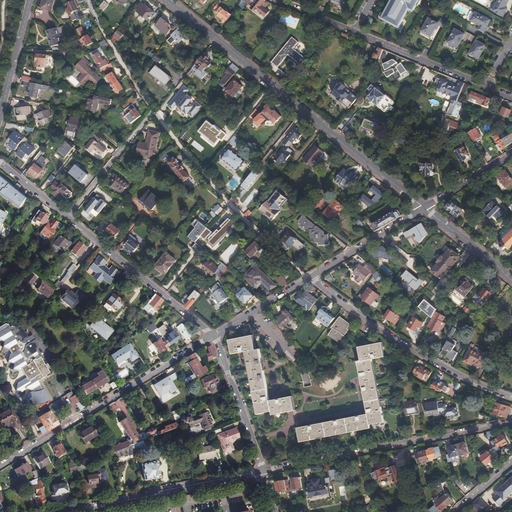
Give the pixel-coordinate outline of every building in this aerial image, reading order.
[(43,0),(41,8),(51,11),(54,0),(43,0)] [(141,0),(138,4),(139,5),(140,6),(140,7),(150,15),(151,16),(157,8),(149,2),(146,0),(145,0),(144,0),(141,0)] [(241,0),(248,3),(249,4),(252,6),(252,7),(257,11),(266,18),(270,12),(265,8),(269,3),(262,0),(241,0)] [(393,27),(398,30),(414,0),(391,0),(386,10),(384,13),(382,12),(378,19),(386,24),(386,22),(393,26),(393,27)] [(414,0),(398,30),(400,32),(404,24),(402,23),(407,12),(410,14),(413,10),(414,10),(417,6),(418,7),(421,0),(414,0)] [(509,4),(501,0),(500,0),(499,3),(497,2),(492,10),(505,16),(508,11),(508,9),(506,8),(509,4)] [(70,16),(75,14),(74,12),(77,10),(74,1),(68,3),(70,9),(67,10),(70,16)] [(108,5),(104,2),(99,7),(104,11),(108,5)] [(214,3),(212,6),(215,8),(214,9),(217,12),(216,13),(219,15),(218,16),(224,22),(230,15),(218,5),(217,6),(214,3)] [(493,22),(477,14),(473,21),(478,23),(476,26),(478,27),(477,29),(483,33),(486,34),(490,28),(488,27),(489,25),(491,26),(493,22)] [(156,25),(169,36),(174,31),(171,29),(172,28),(169,26),(170,25),(162,18),(156,25)] [(441,26),(445,28),(448,22),(442,18),(439,23),(430,19),(423,31),(432,36),(439,24),(441,26)] [(78,36),(79,38),(80,38),(85,35),(80,22),(75,24),(80,35),(78,36)] [(328,27),(321,24),(316,34),(324,37),(328,27)] [(180,29),(174,35),(179,41),(188,33),(181,26),(179,27),(180,29)] [(56,28),(47,31),(52,47),(61,45),(56,28)] [(463,40),(467,33),(466,32),(464,35),(455,29),(447,43),(450,44),(449,46),(454,49),(455,47),(457,48),(461,41),(462,39),(463,40)] [(472,35),(467,33),(463,40),(465,41),(464,42),(467,44),(472,35)] [(85,35),(80,38),(85,47),(87,45),(88,46),(93,44),(89,36),(87,37),(85,35)] [(477,38),(472,35),(467,44),(470,45),(471,44),(473,45),(468,56),(478,61),(486,46),(476,41),(477,38)] [(293,37),(271,63),(277,68),(288,56),(300,67),(306,60),(294,49),(299,42),(293,37)] [(181,44),(185,47),(190,41),(186,38),(181,44)] [(384,50),(376,47),(374,52),(376,53),(375,56),(377,57),(381,58),(384,50)] [(101,64),(104,68),(109,65),(106,60),(104,61),(99,53),(96,55),(95,53),(94,54),(100,65),(101,64)] [(49,69),(49,54),(37,54),(37,68),(49,69)] [(209,60),(203,55),(195,65),(192,68),(195,71),(194,73),(201,79),(206,73),(203,70),(206,67),(207,67),(209,67),(210,65),(210,64),(210,63),(208,61),(209,60)] [(85,85),(89,80),(95,86),(102,78),(82,59),(74,67),(82,74),(78,78),(85,85)] [(396,59),(384,64),(387,71),(385,72),(387,77),(393,75),(395,79),(408,74),(403,62),(398,64),(396,59)] [(104,68),(99,70),(100,73),(114,65),(112,63),(109,65),(104,68)] [(157,65),(150,73),(166,86),(172,78),(157,65)] [(219,84),(224,88),(227,84),(231,79),(236,74),(229,68),(222,77),(224,79),(219,84)] [(107,77),(112,85),(118,81),(113,73),(107,77)] [(465,83),(459,81),(456,87),(447,83),(447,82),(437,77),(434,84),(438,86),(436,90),(443,93),(452,96),(450,102),(449,101),(446,107),(448,108),(446,113),(451,116),(451,115),(456,117),(461,106),(458,105),(459,102),(457,101),(461,91),(465,83)] [(234,82),(231,79),(227,84),(230,87),(226,91),(234,97),(243,86),(236,80),(234,82)] [(40,87),(40,84),(31,82),(22,80),(21,85),(32,87),(32,90),(30,89),(29,93),(31,94),(31,97),(36,98),(37,95),(39,95),(40,91),(38,91),(38,87),(40,87)] [(118,81),(112,85),(117,93),(123,89),(118,81)] [(341,84),(332,94),(338,99),(338,100),(349,109),(357,100),(346,90),(347,89),(341,84)] [(386,110),(389,106),(391,108),(392,109),(395,105),(394,105),(392,103),(394,100),(394,99),(388,94),(388,95),(377,86),(377,87),(374,84),(370,89),(371,89),(370,93),(371,94),(369,96),(380,104),(379,105),(386,110)] [(243,86),(234,97),(236,99),(245,88),(243,86)] [(177,108),(176,110),(185,116),(188,113),(193,117),(201,106),(196,102),(193,106),(189,103),(192,99),(186,94),(188,90),(184,87),(179,92),(180,93),(176,99),(175,98),(166,108),(170,111),(173,108),(174,106),(177,108)] [(114,94),(110,88),(106,91),(110,97),(114,94)] [(491,99),(472,91),(470,97),(478,100),(477,103),(487,107),(491,99)] [(113,99),(96,96),(96,99),(91,98),(89,110),(95,111),(97,111),(99,112),(100,103),(101,102),(103,102),(102,104),(111,105),(112,103),(113,99)] [(136,98),(123,107),(125,109),(132,105),(137,101),(136,98)] [(132,105),(125,109),(121,113),(129,125),(140,118),(132,105)] [(502,105),(499,113),(507,116),(510,108),(502,105)] [(29,106),(15,110),(16,117),(18,117),(19,122),(28,120),(27,115),(31,114),(29,106)] [(258,128),(260,125),(262,127),(264,127),(266,126),(266,124),(268,122),(273,122),(275,124),(280,118),(274,112),(272,114),(269,110),(269,108),(267,107),(266,107),(264,109),(264,110),(265,111),(260,116),(253,123),(258,128)] [(49,111),(36,114),(38,122),(39,121),(40,126),(48,124),(47,119),(51,118),(49,111)] [(68,136),(74,138),(75,132),(79,133),(83,119),(72,117),(71,122),(68,136)] [(362,128),(373,132),(372,135),(380,138),(385,124),(366,118),(362,128)] [(458,128),(459,126),(459,124),(446,120),(443,130),(445,130),(447,130),(449,125),(451,126),(453,126),(458,128)] [(195,141),(197,143),(203,135),(199,131),(204,126),(204,125),(199,121),(199,122),(194,128),(184,140),(190,146),(195,141)] [(482,128),(480,126),(468,133),(469,136),(471,136),(473,140),(481,136),(477,130),(482,128)] [(296,127),(282,144),(285,146),(273,160),(279,165),(283,159),(285,161),(290,155),(289,155),(292,151),(288,148),(292,143),(293,143),(297,138),(299,140),(304,134),(296,127)] [(511,128),(511,129),(499,137),(506,147),(511,143),(511,128)] [(149,130),(147,140),(155,150),(160,133),(149,130)] [(396,134),(393,141),(401,146),(402,145),(404,146),(405,144),(410,147),(411,147),(411,146),(415,139),(417,139),(419,134),(411,130),(408,137),(401,134),(400,136),(396,134)] [(17,134),(14,131),(7,140),(10,142),(8,144),(15,150),(16,147),(19,149),(16,153),(22,159),(24,157),(27,159),(34,150),(31,147),(31,146),(25,142),(27,140),(24,137),(24,138),(18,133),(17,134)] [(184,132),(178,139),(179,141),(186,133),(184,132)] [(85,149),(86,149),(90,153),(91,154),(94,150),(102,157),(107,151),(98,143),(100,140),(93,134),(90,138),(92,140),(85,149)] [(499,137),(497,134),(493,137),(498,145),(502,150),(506,148),(506,147),(499,137)] [(203,135),(197,143),(200,145),(206,138),(203,135)] [(240,140),(234,136),(229,142),(235,147),(240,140)] [(64,160),(74,147),(67,140),(56,153),(64,160)] [(155,150),(147,140),(145,146),(140,145),(138,153),(143,154),(153,157),(155,150)] [(313,168),(318,171),(321,167),(320,166),(324,161),(325,162),(329,156),(325,153),(324,153),(324,152),(316,145),(303,161),(312,167),(313,167),(313,168)] [(227,150),(224,147),(218,155),(217,157),(220,159),(221,158),(237,170),(245,161),(239,156),(235,153),(229,148),(227,150)] [(461,150),(461,149),(456,152),(462,162),(467,159),(466,158),(469,156),(468,154),(469,154),(467,151),(466,152),(464,148),(461,150)] [(45,152),(42,149),(26,169),(30,172),(29,173),(36,180),(43,171),(35,164),(45,152)] [(168,162),(174,169),(180,165),(178,162),(179,161),(177,159),(176,160),(174,157),(168,162)] [(70,172),(69,172),(81,182),(88,173),(77,164),(70,172)] [(431,164),(423,164),(422,164),(421,169),(422,170),(422,171),(420,172),(420,174),(421,175),(424,176),(430,176),(432,176),(434,175),(435,173),(432,171),(433,164),(431,164)] [(180,165),(174,169),(180,177),(186,173),(183,169),(185,168),(183,166),(182,167),(180,165)] [(70,172),(64,167),(60,172),(62,175),(65,177),(69,172),(70,172)] [(260,173),(255,169),(241,186),(246,190),(260,173)] [(342,184),(343,182),(344,181),(351,186),(359,176),(352,171),(351,172),(350,173),(344,169),(336,179),(342,184)] [(452,175),(457,182),(462,179),(458,172),(452,175)] [(511,180),(506,174),(497,182),(507,192),(511,187),(511,180)] [(116,175),(109,184),(115,189),(117,187),(124,193),(129,187),(116,175)] [(27,198),(17,190),(12,186),(0,176),(0,190),(5,194),(4,195),(10,200),(11,199),(21,207),(27,198)] [(56,196),(57,195),(60,192),(61,193),(63,195),(68,188),(59,180),(51,190),(53,192),(52,193),(56,196)] [(20,186),(15,181),(12,186),(17,190),(20,186)] [(94,190),(103,199),(106,196),(97,187),(94,190)] [(160,200),(148,191),(139,202),(143,205),(144,204),(152,211),(160,200)] [(279,213),(277,210),(275,209),(277,206),(279,208),(286,200),(278,193),(269,204),(267,202),(260,210),(272,221),(279,213)] [(200,194),(195,198),(198,203),(203,199),(202,198),(203,197),(200,194)] [(94,210),(100,214),(107,203),(95,195),(85,210),(91,214),(94,210)] [(230,200),(231,202),(236,207),(239,204),(235,201),(238,198),(234,195),(230,200)] [(502,201),(497,196),(494,199),(499,204),(502,201)] [(323,199),(319,205),(317,203),(313,207),(319,212),(327,202),(323,199)] [(343,206),(335,199),(326,211),(330,214),(327,217),(332,221),(343,206)] [(446,208),(456,217),(460,212),(459,212),(462,208),(452,201),(451,202),(451,201),(449,201),(446,205),(446,206),(446,207),(447,207),(446,208)] [(492,201),(484,209),(487,213),(486,213),(490,218),(494,215),(498,219),(504,213),(492,201)] [(213,209),(218,215),(224,210),(218,204),(213,209)] [(344,207),(343,206),(332,221),(333,221),(344,207)] [(375,231),(401,216),(396,208),(375,221),(370,223),(375,231)] [(39,209),(33,217),(44,225),(48,220),(46,219),(50,215),(47,213),(46,213),(45,214),(39,209)] [(302,216),(297,222),(308,231),(310,240),(312,239),(313,243),(317,243),(318,246),(328,244),(327,240),(323,232),(302,216)] [(50,222),(48,221),(39,233),(47,240),(50,236),(52,236),(61,224),(57,222),(57,223),(52,220),(50,222)] [(115,237),(118,234),(120,232),(121,231),(109,221),(103,228),(115,237)] [(422,224),(408,232),(411,236),(413,234),(418,242),(429,236),(422,224)] [(511,229),(500,242),(502,244),(500,246),(502,248),(504,250),(506,248),(508,250),(511,246),(511,229)] [(207,231),(198,241),(206,248),(215,237),(207,231)] [(137,244),(138,242),(134,239),(135,237),(130,233),(128,236),(122,244),(129,248),(134,251),(139,245),(137,244)] [(289,233),(279,245),(287,251),(292,245),(300,251),(304,246),(289,233)] [(55,253),(58,249),(62,253),(70,243),(66,240),(65,241),(59,236),(52,244),(49,248),(55,253)] [(247,249),(246,250),(253,257),(256,254),(256,253),(258,250),(262,254),(266,250),(256,241),(248,250),(247,249)] [(78,242),(70,252),(77,257),(85,248),(78,242)] [(461,255),(449,245),(440,256),(440,255),(435,261),(435,262),(429,269),(441,279),(461,255)] [(381,250),(380,257),(392,259),(393,252),(381,250)] [(166,253),(155,266),(160,269),(165,273),(175,261),(166,253)] [(475,259),(470,255),(464,263),(468,267),(475,259)] [(99,256),(89,267),(98,275),(95,278),(100,282),(102,279),(109,284),(119,273),(111,266),(108,270),(103,266),(106,262),(99,256)] [(221,264),(223,265),(225,267),(227,268),(229,267),(230,266),(223,260),(221,263),(221,264)] [(206,263),(202,268),(213,276),(215,278),(217,277),(222,271),(225,267),(223,265),(221,264),(217,268),(215,266),(212,263),(212,264),(209,261),(207,263),(206,263)] [(69,270),(56,287),(58,289),(77,266),(73,263),(68,269),(69,270)] [(376,271),(369,266),(367,269),(364,266),(359,263),(356,267),(355,266),(353,270),(354,271),(352,273),(356,275),(359,278),(362,280),(368,273),(372,276),(376,271)] [(256,267),(245,278),(255,288),(262,281),(270,289),(275,286),(256,267)] [(24,293),(32,283),(26,278),(18,288),(24,293)] [(465,279),(457,288),(454,291),(463,299),(466,295),(473,286),(465,279)] [(40,280),(34,287),(48,298),(54,291),(40,280)] [(218,283),(208,290),(219,306),(228,299),(221,289),(222,288),(218,283)] [(437,284),(432,290),(438,295),(443,289),(437,284)] [(489,290),(482,285),(477,292),(475,294),(474,296),(471,299),(477,304),(482,308),(486,303),(490,299),(493,294),(489,290)] [(246,287),(237,296),(246,305),(255,296),(246,287)] [(186,299),(188,301),(196,291),(194,289),(186,299)] [(66,290),(60,299),(64,302),(64,301),(72,308),(82,296),(77,292),(74,296),(66,290)] [(306,308),(308,310),(317,299),(305,290),(301,295),(299,293),(294,299),(302,305),(301,306),(305,309),(306,308)] [(370,290),(363,299),(371,305),(378,295),(370,290)] [(188,301),(184,305),(189,309),(201,294),(196,291),(188,301)] [(163,301),(154,294),(147,303),(156,311),(160,306),(159,305),(163,301)] [(458,305),(461,302),(452,294),(450,297),(458,305)] [(112,295),(105,304),(109,307),(107,310),(113,314),(122,303),(112,295)] [(420,308),(431,318),(435,312),(435,311),(436,309),(426,301),(420,308)] [(462,303),(456,310),(461,312),(466,306),(462,303)] [(327,321),(330,324),(335,318),(321,307),(318,312),(328,320),(327,321)] [(274,320),(282,330),(287,326),(286,324),(292,318),(285,310),(284,309),(283,309),(281,310),(281,311),(280,311),(281,312),(281,314),(278,316),(274,320)] [(390,310),(385,318),(394,324),(399,317),(390,310)] [(435,311),(435,312),(431,318),(427,325),(432,328),(433,331),(436,330),(440,333),(446,324),(442,322),(445,317),(435,311)] [(93,318),(89,315),(84,321),(82,323),(88,328),(90,325),(92,326),(94,323),(90,320),(93,318)] [(335,329),(330,335),(341,343),(347,336),(345,335),(350,329),(348,328),(351,324),(342,317),(336,324),(335,324),(333,327),(335,329)] [(412,319),(408,326),(416,331),(417,329),(419,330),(422,325),(412,319)] [(161,329),(160,330),(161,331),(166,340),(169,345),(179,339),(174,331),(171,333),(165,322),(159,326),(160,326),(161,329)] [(0,339),(3,340),(3,342),(2,346),(9,348),(8,349),(10,353),(10,354),(9,354),(7,361),(13,363),(13,364),(12,368),(19,370),(21,369),(22,368),(27,377),(26,378),(17,383),(15,389),(22,391),(25,389),(25,388),(31,389),(31,390),(33,390),(32,392),(31,393),(29,394),(27,396),(26,399),(26,402),(28,403),(32,403),(37,403),(40,402),(43,401),(46,400),(48,399),(42,390),(37,381),(36,380),(44,375),(48,373),(47,370),(45,371),(44,369),(46,368),(48,367),(45,363),(44,364),(38,356),(34,359),(31,354),(30,353),(35,351),(36,346),(33,340),(34,340),(31,335),(27,337),(26,338),(19,326),(16,328),(15,327),(11,326),(10,327),(8,324),(5,324),(0,326),(0,339)] [(184,324),(178,328),(188,341),(194,336),(195,335),(195,333),(189,328),(184,324)] [(26,338),(27,337),(20,325),(19,326),(26,338)] [(453,326),(442,345),(446,347),(443,352),(454,359),(459,350),(454,348),(456,345),(449,341),(451,337),(457,328),(453,326)] [(160,330),(158,327),(151,331),(154,336),(161,331),(160,330)] [(253,335),(229,339),(231,354),(244,351),(256,414),(270,411),(271,415),(294,410),(291,396),(269,400),(259,348),(255,349),(253,335)] [(158,352),(169,345),(166,340),(163,342),(160,337),(152,342),(158,352)] [(368,414),(297,427),(300,442),(370,428),(370,425),(384,422),(375,377),(372,359),(385,356),(382,343),(359,347),(361,361),(357,362),(361,379),(368,414)] [(115,353),(110,355),(115,363),(123,359),(123,356),(125,356),(130,365),(137,360),(127,345),(121,349),(122,350),(116,354),(115,353)] [(207,353),(205,353),(207,360),(211,359),(210,358),(214,357),(211,348),(207,349),(208,352),(207,353)] [(470,349),(462,362),(468,365),(470,362),(481,368),(488,355),(479,350),(478,353),(470,349)] [(193,354),(186,358),(196,377),(202,374),(207,371),(206,369),(205,366),(201,368),(193,354)] [(216,371),(213,365),(212,366),(210,367),(208,368),(211,374),(216,371)] [(413,372),(417,374),(418,373),(419,374),(419,375),(418,376),(423,379),(425,375),(429,377),(432,372),(421,366),(421,367),(417,365),(413,372)] [(98,374),(89,379),(95,388),(106,381),(100,369),(97,371),(98,374)] [(216,373),(202,379),(206,387),(209,386),(212,392),(222,388),(216,373)] [(196,378),(193,374),(183,380),(185,384),(196,378)] [(175,378),(161,387),(166,396),(181,387),(175,378)] [(89,379),(80,385),(85,394),(95,388),(89,379)] [(437,382),(434,380),(431,386),(443,392),(445,386),(443,385),(443,384),(443,383),(443,382),(441,381),(440,382),(438,381),(437,382)] [(74,396),(70,398),(74,404),(75,403),(80,400),(77,394),(74,396)] [(85,408),(80,400),(75,403),(77,407),(80,411),(85,408)] [(403,403),(405,416),(423,413),(421,400),(403,403)] [(442,400),(438,401),(440,415),(444,414),(444,417),(457,414),(456,406),(447,407),(447,402),(443,403),(442,400)] [(495,400),(493,408),(494,408),(493,413),(508,417),(511,405),(495,400)] [(440,415),(438,401),(424,403),(426,415),(433,414),(434,418),(441,417),(440,415)] [(166,408),(167,410),(171,416),(176,413),(175,411),(171,405),(166,408)] [(9,408),(0,414),(0,428),(8,424),(12,431),(20,426),(9,408)] [(33,421),(41,434),(58,424),(53,417),(52,417),(51,414),(49,411),(33,421)] [(188,415),(180,420),(183,425),(184,434),(187,433),(187,429),(194,425),(191,421),(188,415)] [(118,444),(108,448),(111,452),(132,444),(140,441),(125,418),(118,422),(130,440),(120,443),(118,444)] [(159,434),(179,426),(177,421),(166,426),(167,428),(158,431),(159,434)] [(90,425),(80,432),(85,441),(96,434),(90,425)] [(144,433),(147,438),(155,435),(154,432),(155,430),(154,428),(151,427),(148,428),(148,431),(144,433)] [(235,429),(216,435),(223,453),(232,450),(230,444),(233,441),(239,439),(235,429)] [(497,449),(497,448),(507,442),(502,434),(494,439),(493,439),(492,438),(493,438),(492,433),(491,434),(485,435),(488,445),(491,448),(494,452),(497,449)] [(140,441),(132,444),(134,452),(144,449),(142,440),(140,441)] [(464,442),(457,444),(460,458),(467,456),(464,442)] [(50,447),(54,453),(56,456),(60,453),(63,452),(58,443),(50,447)] [(132,444),(111,452),(113,461),(122,458),(121,456),(126,455),(127,457),(130,456),(130,455),(134,453),(134,452),(132,444)] [(219,452),(216,444),(195,449),(198,460),(215,456),(215,453),(219,452)] [(460,458),(457,444),(448,446),(451,460),(460,458)] [(429,450),(427,450),(429,459),(436,458),(435,455),(434,449),(434,448),(429,449),(429,450)] [(485,466),(497,455),(494,452),(491,448),(479,458),(485,466)] [(429,459),(427,450),(424,450),(419,451),(419,452),(415,453),(416,461),(421,460),(421,461),(429,459)] [(43,452),(32,458),(38,468),(49,462),(43,452)] [(67,462),(70,468),(71,468),(70,466),(76,463),(75,462),(73,459),(67,462)] [(159,459),(145,462),(148,478),(162,475),(159,459)] [(26,462),(15,468),(19,475),(31,469),(26,462)] [(85,462),(77,465),(77,470),(78,471),(82,469),(87,467),(85,462)] [(313,479),(306,480),(308,486),(309,491),(309,492),(309,495),(315,494),(316,496),(322,494),(322,493),(330,491),(328,484),(331,483),(330,477),(343,475),(341,466),(328,469),(330,476),(318,478),(318,477),(313,477),(313,479)] [(370,472),(373,482),(386,479),(387,482),(389,483),(391,483),(392,486),(395,486),(396,486),(398,486),(399,484),(395,467),(390,469),(390,471),(385,472),(385,470),(384,468),(375,471),(370,472)] [(87,479),(82,480),(85,493),(91,491),(90,488),(99,486),(99,481),(100,481),(98,472),(86,474),(87,479)] [(511,476),(509,479),(500,488),(499,487),(494,492),(496,495),(493,498),(500,506),(509,498),(508,496),(511,492),(511,476)] [(292,484),(293,488),(301,486),(299,477),(291,478),(292,484)] [(473,477),(470,480),(475,486),(478,483),(473,477)] [(44,497),(40,479),(36,481),(37,485),(35,485),(35,484),(33,485),(33,486),(34,485),(35,493),(38,493),(39,498),(44,497)] [(288,484),(287,479),(275,481),(277,492),(285,490),(286,492),(287,493),(290,492),(289,489),(288,484)] [(438,483),(435,483),(437,493),(441,498),(444,495),(442,493),(443,491),(441,482),(438,483)] [(51,485),(52,494),(67,492),(67,487),(66,483),(51,485)] [(67,492),(52,494),(52,496),(69,493),(68,487),(67,487),(67,492)] [(444,495),(441,498),(447,505),(452,500),(446,493),(445,494),(444,495)] [(483,511),(489,507),(480,496),(471,503),(478,511),(483,511)] [(376,504),(374,498),(371,498),(372,502),(365,507),(367,510),(376,504)] [(447,505),(441,498),(430,506),(435,511),(438,511),(440,510),(447,505)]
